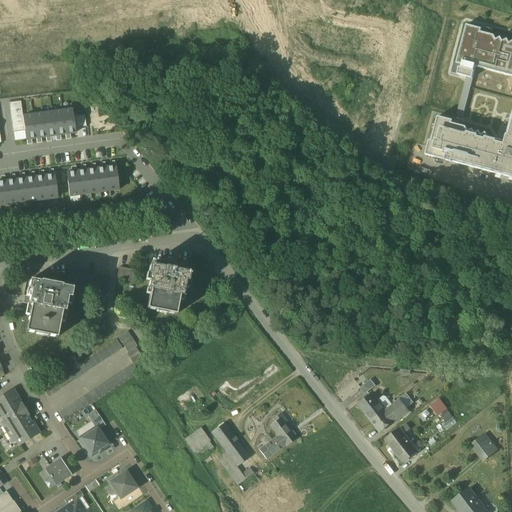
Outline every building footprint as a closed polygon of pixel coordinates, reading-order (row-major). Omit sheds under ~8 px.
[(511,40),(492,35),(493,30),(464,22),(454,61),(451,60),(448,71),(467,76),(456,118),(453,117),(453,118),(453,121),(437,117),(431,140),(429,139),(425,154),(511,176),(511,40)] [(72,110),(62,111),(65,135),(69,134),(75,134),(74,128),(73,117),(72,110)] [(53,113),(56,136),(60,136),(65,135),(62,111),(53,113)] [(53,113),(43,114),(46,138),(50,137),(56,136),(53,113)] [(33,115),(36,139),(41,138),(46,138),(43,114),(33,115)] [(36,139),(33,115),(23,117),(23,119),(24,125),(25,130),(26,140),(31,140),(36,139)] [(111,167),(106,168),(109,191),(119,190),(116,167),(111,167)] [(96,169),(99,192),(109,191),(106,168),(102,169),(96,169)] [(92,170),(86,171),(89,194),(99,192),(96,169),(92,170)] [(77,172),(80,195),(89,194),(86,171),(82,171),(77,172)] [(80,195),(77,172),(73,172),(66,173),(69,196),(80,195)] [(44,176),(48,200),(58,198),(54,174),(50,175),(44,176)] [(40,176),(35,177),(38,201),(48,200),(44,176),(40,176)] [(25,178),(28,202),(38,201),(35,177),(30,178),(25,178)] [(21,179),(15,180),(19,204),(28,202),(25,178),(21,179)] [(6,181),(9,205),(19,204),(15,180),(11,180),(6,181)] [(0,206),(9,205),(6,181),(2,182),(0,181),(0,206)] [(172,268),(165,267),(165,268),(150,265),(148,274),(150,274),(148,289),(150,289),(146,309),(176,315),(179,295),(183,296),(185,281),(188,282),(190,273),(175,270),(175,269),(172,268)] [(123,268),(119,268),(117,279),(129,281),(131,270),(127,269),(123,268)] [(135,270),(131,270),(129,281),(136,283),(138,271),(135,270)] [(79,272),(75,271),(73,283),(107,289),(109,278),(107,277),(102,277),(97,276),(91,274),(85,273),(79,272)] [(62,285),(41,280),(40,281),(30,279),(28,289),(31,290),(29,297),(24,296),(23,300),(23,303),(28,304),(27,310),(30,311),(26,331),(36,333),(37,330),(48,333),(48,335),(57,337),(62,311),(65,311),(68,297),(71,298),(72,288),(62,286),(62,285)] [(127,331),(118,337),(128,352),(136,347),(137,346),(127,331)] [(117,338),(43,388),(49,397),(123,348),(117,338)] [(146,362),(136,347),(128,352),(126,354),(132,364),(136,368),(146,362)] [(132,364),(59,413),(65,422),(139,373),(136,368),(132,364)] [(371,380),(359,389),(362,392),(364,395),(376,386),(371,380)] [(11,391),(0,398),(0,414),(1,417),(20,405),(18,401),(20,400),(17,394),(14,396),(11,391)] [(386,409),(373,392),(367,397),(356,405),(370,422),(386,409)] [(386,409),(370,422),(379,434),(396,421),(409,411),(400,399),(386,409)] [(20,405),(1,417),(4,422),(2,423),(5,429),(8,427),(10,431),(29,419),(27,416),(28,415),(26,412),(27,411),(24,406),(22,408),(20,405)] [(272,420),(274,422),(278,429),(285,423),(287,422),(280,414),(272,420)] [(29,419),(10,431),(13,435),(10,437),(13,442),(16,440),(19,445),(39,433),(33,422),(31,423),(29,419)] [(226,452),(236,467),(250,457),(225,422),(211,432),(226,452)] [(278,436),(259,450),(267,460),(285,446),(285,447),(297,438),(285,423),(278,429),(274,422),(270,425),(278,436)] [(110,444),(98,426),(79,438),(92,457),(110,444)] [(200,427),(183,439),(197,459),(214,447),(200,427)] [(400,427),(384,440),(392,451),(403,464),(419,452),(400,427)] [(497,450),(484,435),(470,446),(471,446),(483,461),(482,461),(483,462),(497,450)] [(236,467),(226,452),(218,458),(237,485),(246,479),(236,467)] [(60,460),(46,469),(56,485),(70,475),(60,460)] [(126,472),(110,483),(121,499),(137,488),(126,472)] [(91,483),(85,487),(89,493),(99,486),(98,485),(95,480),(91,483)] [(488,511),(470,488),(451,502),(458,511),(488,511)] [(80,491),(65,501),(68,506),(77,500),(83,496),(80,491)] [(77,500),(68,506),(58,511),(83,511),(85,511),(77,500)] [(152,511),(146,502),(131,511),(152,511)]
